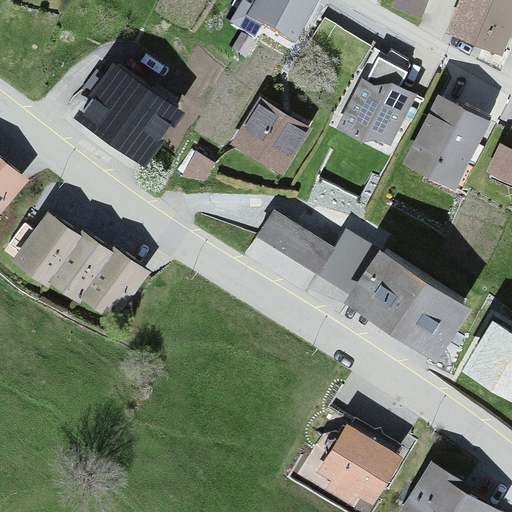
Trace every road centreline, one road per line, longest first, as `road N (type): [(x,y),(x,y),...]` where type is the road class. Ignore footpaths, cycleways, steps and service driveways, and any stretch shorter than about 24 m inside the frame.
road 1 (tertiary): [(511,469),(0,116)]
road 2 (residential): [(511,87),(354,0)]
